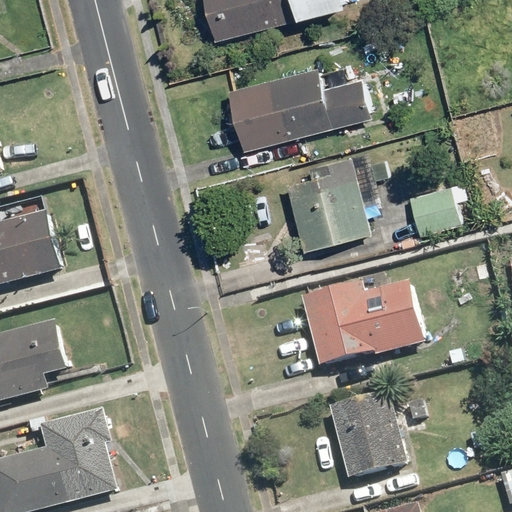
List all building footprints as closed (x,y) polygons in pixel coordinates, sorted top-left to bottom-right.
[(213,0),(224,39),(305,19),(300,0),(213,0)] [(308,0),(313,15),(359,2),(358,0),(308,0)] [(330,64),(236,88),(251,148),(381,115),(370,75),(335,84),(330,64)] [(0,125),(0,174),(11,172),(0,125)] [(311,247),(379,229),(373,208),(394,203),(380,151),(316,168),(318,178),(294,185),(311,247)] [(427,236),(468,225),(461,201),(473,198),(469,182),(399,201),(405,223),(423,218),(427,236)] [(61,212),(0,226),(0,287),(74,271),(61,212)] [(381,357),(435,343),(418,277),(381,286),(379,278),(310,295),(328,364),(380,351),(381,357)] [(0,336),(0,404),(58,391),(54,374),(79,368),(67,320),(0,336)] [(397,391),(337,407),(356,477),(415,461),(397,391)] [(53,447),(0,460),(0,485),(6,511),(48,511),(125,492),(112,442),(121,440),(113,410),(48,427),(53,447)]
